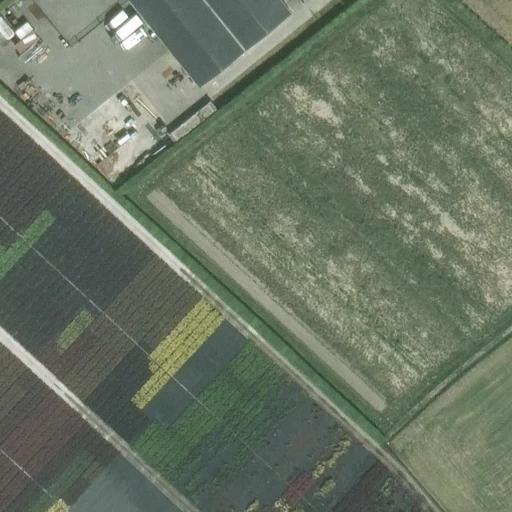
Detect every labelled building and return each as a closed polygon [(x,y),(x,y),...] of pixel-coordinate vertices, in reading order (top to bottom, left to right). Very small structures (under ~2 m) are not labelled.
[(291,12),(281,0),(130,0),(201,85),(291,12)] [(120,37),(141,21),(134,12),(113,28),(120,37)] [(0,41),(5,50),(32,34),(20,13),(0,24),(0,41)] [(122,100),(74,139),(100,171),(148,131),(122,100)] [(184,146),(226,114),(220,106),(178,138),(184,146)]
